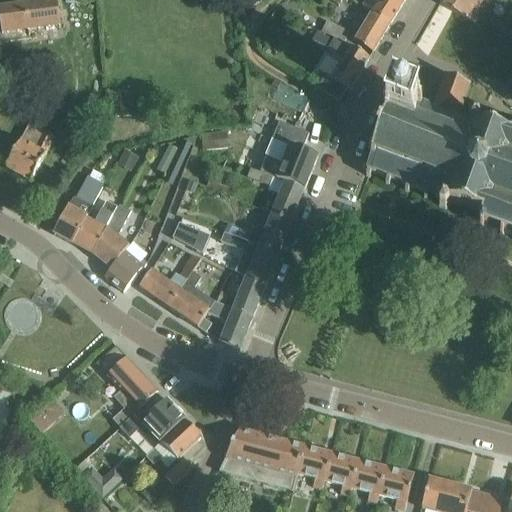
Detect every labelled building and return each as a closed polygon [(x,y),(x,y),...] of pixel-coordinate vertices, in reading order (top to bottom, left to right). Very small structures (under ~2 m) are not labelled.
[(60,28),(56,0),(51,0),(0,7),(0,23),(2,35),(60,28)] [(367,0),(363,8),(373,15),(390,25),(404,0),(367,0)] [(474,18),(483,0),(441,0),(439,6),(476,26),(479,20),(474,18)] [(390,25),(373,15),(355,45),(372,55),(390,25)] [(458,54),(467,27),(438,17),(429,44),(458,54)] [(344,45),(349,36),(326,25),(321,36),(334,42),(335,40),(344,45)] [(317,33),(312,43),(329,51),(334,42),(321,36),(317,33)] [(349,92),(369,60),(344,45),(335,40),(334,42),(329,51),(344,60),(332,80),(326,77),(319,90),(339,102),(346,90),(349,92)] [(445,77),(434,109),(434,110),(458,119),(458,118),(470,86),(445,77)] [(274,80),(271,86),(278,90),(281,84),(274,80)] [(434,110),(434,109),(419,103),(420,100),(416,98),(415,102),(397,95),(399,92),(395,91),(394,94),(390,92),(388,96),(393,97),(388,110),(384,109),(383,113),(387,114),(384,122),(376,120),(370,136),(378,139),(374,151),(370,150),(368,154),(373,155),(368,168),(364,167),(362,171),(367,173),(365,177),(369,179),(371,174),(386,180),(385,184),(389,186),(391,181),(405,187),(404,192),(409,193),(411,189),(425,194),(423,199),(427,200),(430,195),(433,196),(433,198),(437,199),(438,208),(446,211),(452,205),(482,216),(511,137),(481,126),(480,119),(473,117),(468,122),(458,118),(458,119),(434,110)] [(134,120),(133,94),(105,95),(106,121),(134,120)] [(103,138),(102,116),(104,116),(103,103),(83,104),(84,117),(89,117),(90,139),(103,138)] [(32,122),(6,170),(31,183),(54,139),(44,134),(48,126),(36,119),(32,122)] [(266,158),(260,174),(304,192),(318,159),(317,159),(301,152),(308,136),(279,124),(272,141),(277,143),(288,148),(282,164),(266,158)] [(511,135),(511,137),(482,216),(480,220),(476,219),(474,223),(479,225),(478,229),(482,230),(483,226),(500,232),(499,236),(503,237),(504,234),(511,236),(511,127),(509,127),(507,132),(511,133),(511,135)] [(225,134),(202,136),(203,151),(227,149),(225,134)] [(271,141),(268,147),(275,150),(277,143),(272,141),(271,141)] [(183,143),(173,164),(181,168),(191,147),(183,143)] [(165,150),(156,167),(165,172),(174,155),(165,150)] [(124,154),(116,168),(130,176),(137,162),(124,154)] [(291,224),(304,192),(260,174),(250,170),(247,178),(270,188),(269,191),(280,196),(272,216),(291,224)] [(233,186),(211,178),(207,189),(229,197),(233,186)] [(73,246),(86,221),(93,209),(92,208),(103,187),(87,179),(76,199),(72,201),(69,208),(68,207),(53,236),(73,246)] [(188,182),(184,193),(193,196),(197,186),(188,182)] [(86,221),(73,246),(93,257),(118,211),(106,204),(95,225),(86,221)] [(118,211),(93,257),(110,271),(124,254),(129,248),(117,238),(130,214),(119,208),(118,211)] [(272,216),(258,249),(278,256),(291,224),(272,216)] [(177,225),(171,239),(185,247),(192,231),(177,225)] [(251,238),(239,233),(228,228),(225,236),(236,240),(249,245),(251,238)] [(224,235),(220,244),(244,254),(235,275),(245,281),(265,289),(278,256),(258,249),(249,245),(236,240),(225,236),(224,235)] [(124,254),(110,271),(104,279),(123,294),(146,265),(142,262),(139,265),(124,254)] [(151,272),(139,290),(168,310),(180,292),(187,282),(191,275),(200,262),(193,258),(180,278),(175,275),(169,284),(151,272)] [(180,292),(168,310),(197,329),(204,319),(214,305),(193,291),(200,281),(191,275),(187,282),(180,292)] [(265,289),(245,281),(233,312),(252,320),(265,289)] [(221,293),(218,301),(226,305),(230,296),(221,293)] [(214,305),(206,316),(227,325),(219,345),(239,353),(252,320),(233,312),(214,304),(214,305)] [(204,319),(197,329),(205,335),(212,325),(204,319)] [(124,411),(112,421),(120,429),(158,394),(116,348),(96,367),(120,393),(113,399),(124,411)] [(158,394),(120,429),(129,440),(135,434),(152,451),(154,450),(184,421),(182,419),(183,415),(177,409),(173,409),(158,394)] [(42,435),(64,414),(52,401),(30,422),(42,435)] [(184,421),(154,450),(145,458),(153,466),(158,461),(166,469),(176,459),(178,461),(201,440),(184,421)] [(0,422),(0,439),(10,443),(15,428),(0,422)] [(298,476),(305,449),(239,431),(218,474),(293,493),(298,476)] [(332,456),(305,449),(298,476),(314,480),(312,489),(322,491),(324,483),(325,483),(332,456)] [(332,456),(325,483),(343,488),(340,496),(349,498),(351,490),(352,490),(359,463),(332,456)] [(359,463),(352,490),(369,495),(367,503),(376,506),(378,498),(386,470),(359,463)] [(189,473),(180,464),(156,486),(165,496),(189,473)] [(91,468),(81,478),(84,481),(102,499),(112,490),(91,468)] [(404,511),(413,477),(386,470),(378,498),(396,502),(394,510),(400,511),(404,511)] [(460,511),(465,490),(428,481),(421,511),(426,511),(460,511)] [(149,485),(141,493),(151,505),(160,497),(149,485)] [(465,490),(460,511),(499,511),(502,501),(470,493),(471,492),(465,490)]
